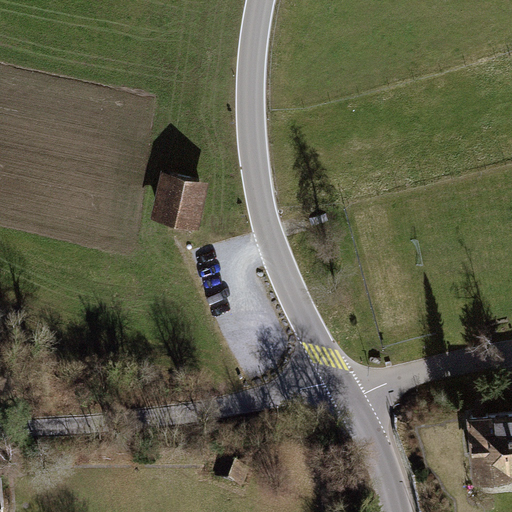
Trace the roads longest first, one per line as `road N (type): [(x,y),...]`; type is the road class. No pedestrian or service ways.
road 1 (unclassified): [(261,0),(250,96),(261,199),(281,267),(347,395)]
road 2 (residential): [(347,395),(511,352)]
road 3 (unclassified): [(347,395),(382,463),(396,511)]
